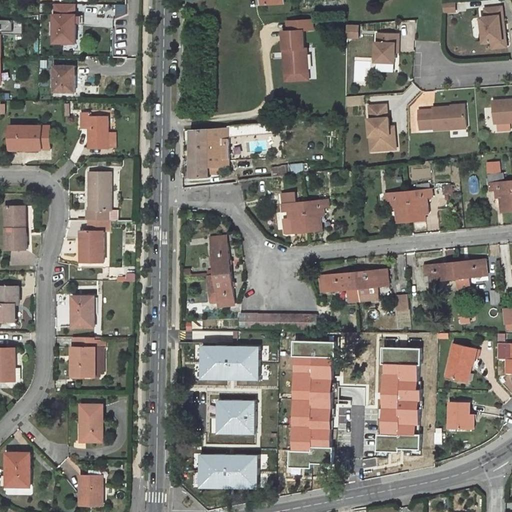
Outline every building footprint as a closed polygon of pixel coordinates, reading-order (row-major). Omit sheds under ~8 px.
[(301,0),(302,12),(342,10),(341,0),(301,0)] [(505,16),(504,7),(482,10),(483,18),(478,19),(480,44),(491,43),(499,42),(497,17),(505,16)] [(54,14),(54,43),(77,43),(77,24),(75,24),(75,14),(54,14)] [(505,16),(497,17),(499,42),(491,43),(492,49),(508,48),(505,16)] [(24,34),(24,20),(0,19),(0,33),(2,34),(24,34)] [(315,30),(315,21),(290,21),(290,31),(304,31),(315,30)] [(291,49),(291,57),(289,57),(290,73),(308,72),(308,49),(304,49),(304,31),(290,31),(285,31),(285,49),(291,49)] [(396,42),(399,43),(400,33),(379,32),(378,41),(377,41),(377,61),(396,61),(396,51),(396,42)] [(55,65),(55,92),(75,92),(75,75),(74,75),(74,66),(55,65)] [(308,80),(308,72),(290,73),(286,73),(286,81),(308,80)] [(511,98),(494,100),(495,122),(511,120),(511,98)] [(396,148),(395,133),(391,134),(390,126),(389,117),(388,117),(387,104),(370,105),(371,118),(370,118),(371,136),(375,135),(376,150),(396,148)] [(467,127),(466,108),(452,109),(452,106),(434,107),(434,109),(420,109),(421,128),(435,127),(436,129),(467,127)] [(91,128),(91,148),(109,148),(109,133),(109,117),(91,117),(91,112),(82,112),(82,128),(91,128)] [(254,133),(229,135),(229,137),(274,133),(272,122),(253,124),(254,132),(254,133)] [(228,128),(229,135),(254,133),(254,132),(253,124),(228,126),(228,128)] [(11,126),(11,147),(21,148),(21,149),(43,148),(43,126),(11,126)] [(210,129),(192,130),(191,176),(210,176),(210,173),(220,173),(220,167),(229,167),(229,137),(229,135),(228,128),(210,129)] [(501,164),(489,164),(489,174),(502,173),(501,164)] [(291,165),(272,167),(273,177),(292,175),(291,165)] [(91,172),(90,210),(88,210),(88,220),(90,220),(110,220),(110,210),(112,210),(112,172),(91,172)] [(504,174),(490,175),(491,190),(497,190),(498,198),(501,198),(502,206),(503,213),(511,211),(511,180),(505,181),(504,174)] [(409,191),(412,222),(427,221),(425,206),(429,205),(428,197),(434,196),(433,189),(409,191)] [(409,191),(386,193),(387,201),(392,201),(393,208),(397,208),(399,223),(412,222),(409,191)] [(306,201),(308,232),(322,230),(321,216),(325,215),(324,207),(330,207),(329,199),(306,201)] [(306,201),(282,203),(283,212),(289,211),(289,218),(290,233),(308,232),(306,201)] [(7,206),(8,249),(28,249),(27,226),(24,226),(24,206),(7,206)] [(82,248),(82,262),(104,263),(104,230),(111,230),(111,220),(110,220),(90,220),(90,231),(86,231),(85,248),(82,248)] [(227,235),(211,237),(212,244),(218,243),(228,242),(227,235)] [(215,275),(232,273),(228,242),(218,243),(212,244),(215,275)] [(456,261),(458,279),(484,276),(489,276),(487,258),(456,261)] [(456,261),(425,264),(427,281),(458,279),(456,261)] [(358,271),(359,288),(360,300),(380,298),(379,286),(390,285),(388,268),(358,271)] [(358,271),(327,274),(329,292),(349,289),(350,301),(360,300),(359,288),(358,271)] [(232,273),(215,275),(208,276),(211,300),(214,302),(218,301),(219,304),(235,303),(232,273)] [(0,286),(0,319),(16,320),(16,304),(19,304),(19,286),(0,286)] [(411,309),(410,295),(401,295),(403,310),(411,309)] [(74,296),(74,327),(95,327),(95,296),(74,296)] [(316,314),(243,314),(242,328),(316,329),(316,314)] [(420,343),(438,344),(438,338),(438,332),(420,332),(420,343)] [(96,376),(96,348),(101,348),(101,337),(77,337),(77,347),(73,347),(73,355),(76,356),(76,376),(96,376)] [(336,462),(339,340),(296,339),(292,466),(316,467),(316,462),(336,462)] [(463,378),(471,362),(477,365),(484,350),(463,340),(448,371),(463,378)] [(500,343),(499,358),(509,359),(509,343),(500,343)] [(0,347),(0,380),(13,381),(13,367),(17,368),(16,348),(0,347)] [(244,348),(244,357),(263,357),(263,348),(244,348)] [(248,372),(247,391),(268,392),(268,373),(265,373),(265,357),(263,357),(244,357),(243,372),(248,372)] [(469,381),(477,365),(471,362),(463,378),(469,381)] [(13,367),(13,381),(22,381),(21,368),(17,368),(13,367)] [(347,428),(384,429),(385,387),(348,386),(347,428)] [(449,402),(448,429),(469,430),(469,415),(470,403),(449,402)] [(86,423),(86,441),(103,441),(103,405),(82,404),(82,423),(86,423)] [(269,458),(270,419),(241,418),(240,437),(249,438),(254,438),(254,458),(269,458)] [(11,474),(10,486),(31,486),(31,452),(7,452),(7,474),(11,474)] [(434,452),(408,458),(408,472),(434,467),(434,460),(434,452)] [(82,475),(81,504),(104,505),(104,476),(82,475)]
